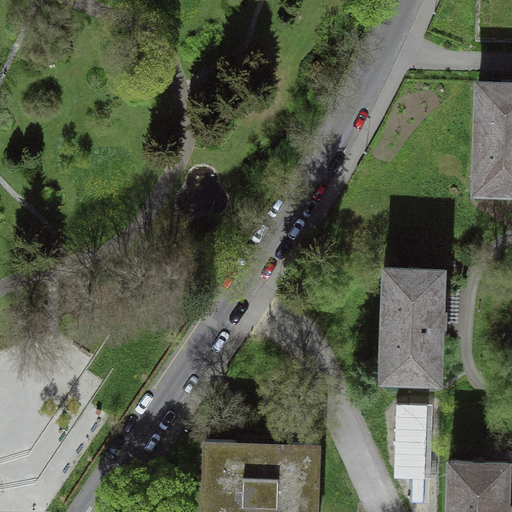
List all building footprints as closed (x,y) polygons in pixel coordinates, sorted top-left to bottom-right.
[(511,41),(511,0),(484,0),(483,40),(511,41)] [(511,82),(478,81),(475,179),(494,180),(507,180),(507,190),(511,190),(511,82)] [(385,267),(382,364),(414,366),(414,378),(439,379),(441,330),(443,269),(385,267)] [(316,511),(319,441),(204,437),(201,511),(316,511)] [(505,511),(508,461),(451,459),(448,511),(505,511)]
